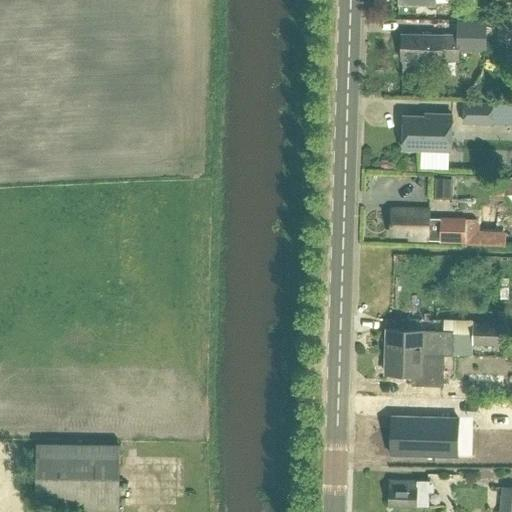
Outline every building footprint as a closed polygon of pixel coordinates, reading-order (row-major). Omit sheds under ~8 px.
[(485,51),(486,23),(465,23),(464,36),(403,35),(402,57),(424,57),(424,60),(459,60),(459,50),(485,51)] [(492,125),(493,102),(462,101),(462,124),(492,125)] [(451,152),(452,115),(435,114),(435,117),(404,116),(403,150),(451,152)] [(446,179),(435,178),(435,198),(446,198),(446,179)] [(504,179),(491,180),(492,191),(504,191),(504,179)] [(397,208),(397,214),(389,214),(389,232),(408,232),(407,239),(427,240),(427,239),(463,239),(463,223),(440,223),(440,218),(428,218),(428,208),(397,208)] [(503,346),(504,323),(471,322),(471,345),(503,346)] [(443,354),(443,355),(452,355),(453,332),(444,332),(387,330),(387,353),(443,354)] [(442,385),(443,355),(443,354),(387,353),(386,374),(415,375),(415,385),(442,385)] [(393,415),(392,455),(458,457),(459,417),(393,415)] [(120,511),(121,444),(38,444),(37,510),(120,511)] [(428,506),(428,481),(391,480),(391,506),(417,506),(428,506)] [(511,511),(511,487),(501,486),(498,511),(511,511)]
